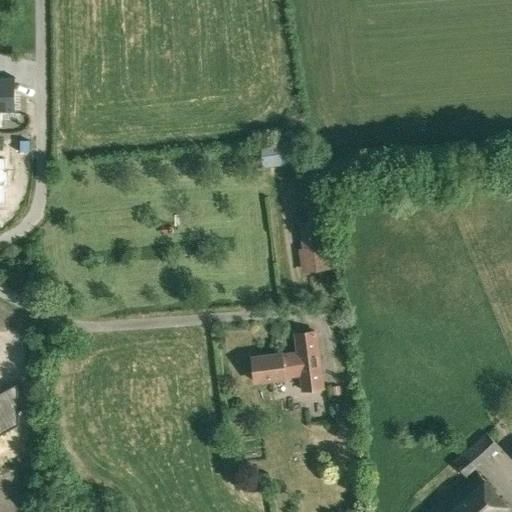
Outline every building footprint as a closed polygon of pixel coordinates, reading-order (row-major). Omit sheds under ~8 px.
[(5,157),(0,156),(0,203),(6,203),(6,186),(8,186),(8,170),(5,170),(5,157)] [(298,249),(301,274),(330,270),(323,219),(298,223),(302,249),(298,249)] [(312,301),(313,308),(345,303),(344,296),(312,301)] [(300,368),(303,390),(323,388),(316,331),(296,334),(299,357),(283,359),(282,354),(252,357),(255,381),(285,378),(284,370),(300,368)] [(20,400),(18,386),(4,394),(5,408),(20,400)] [(0,418),(0,451),(7,447),(1,436),(22,424),(21,407),(0,418)] [(498,435),(461,457),(470,472),(507,451),(498,435)] [(430,511),(511,511),(511,510),(477,471),(430,511)]
